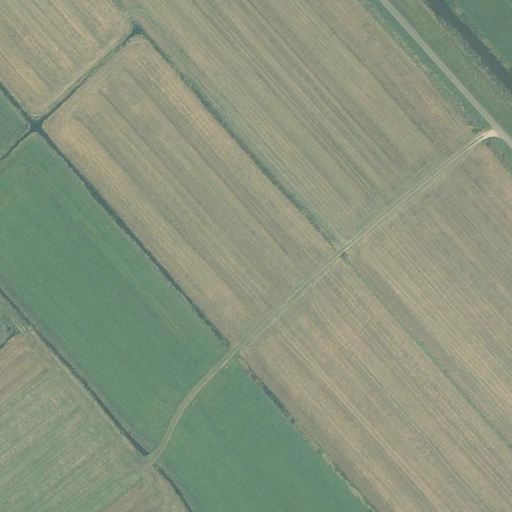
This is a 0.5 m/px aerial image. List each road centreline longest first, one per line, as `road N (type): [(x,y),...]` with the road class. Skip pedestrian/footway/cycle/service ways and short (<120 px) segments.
road 1 (track): [(148,465),(182,406),(234,350),(473,143),(498,132)]
road 2 (track): [(0,304),(135,462),(148,465)]
road 3 (unclassified): [(511,147),(380,0)]
